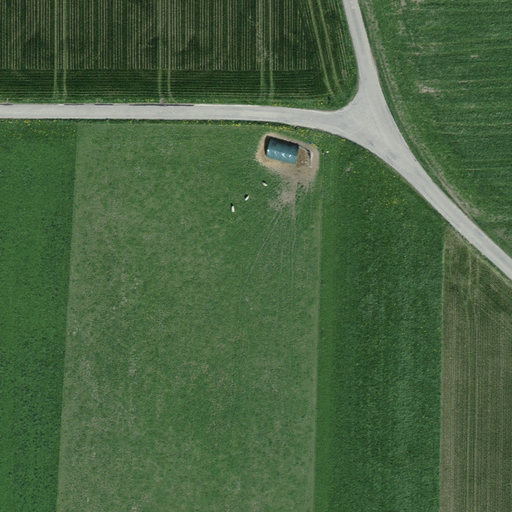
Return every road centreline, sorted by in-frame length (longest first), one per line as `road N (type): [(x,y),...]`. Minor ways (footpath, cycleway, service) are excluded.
road 1 (unclassified): [(0,109),(269,113),(385,142)]
road 2 (unclassified): [(511,268),(385,142)]
road 3 (unclassified): [(385,142),(349,0)]
